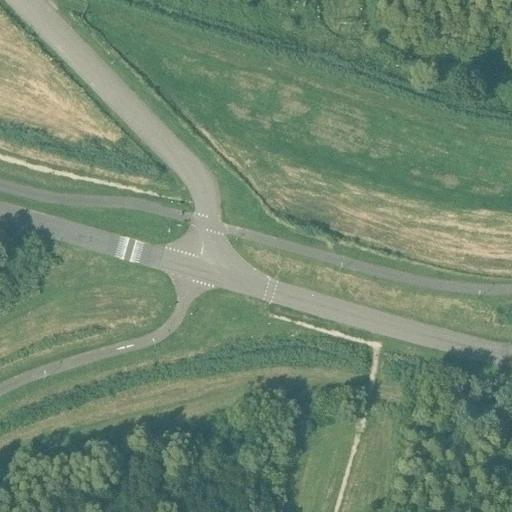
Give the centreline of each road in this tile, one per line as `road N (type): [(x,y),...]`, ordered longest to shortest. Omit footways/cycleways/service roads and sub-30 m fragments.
road 1 (unclassified): [(196,269),(206,224),(203,186),(21,0)]
road 2 (unclassified): [(196,269),(511,357)]
road 3 (unclassified): [(196,269),(0,214)]
